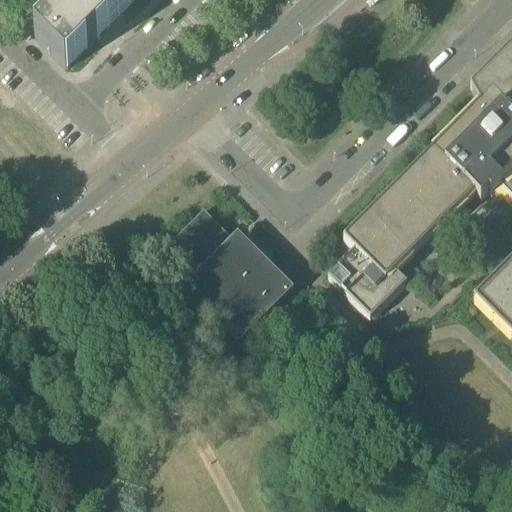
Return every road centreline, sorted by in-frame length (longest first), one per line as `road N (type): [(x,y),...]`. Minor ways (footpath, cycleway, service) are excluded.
road 1 (residential): [(188,115),(283,203),(308,201),(511,0)]
road 2 (residential): [(322,0),(188,115)]
road 3 (residential): [(130,167),(0,283)]
road 4 (residential): [(78,112),(192,0)]
